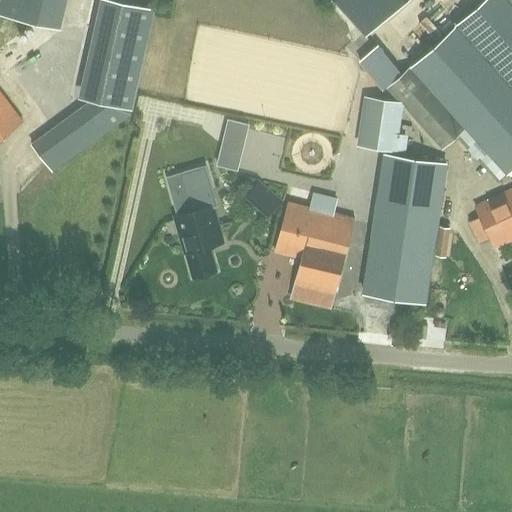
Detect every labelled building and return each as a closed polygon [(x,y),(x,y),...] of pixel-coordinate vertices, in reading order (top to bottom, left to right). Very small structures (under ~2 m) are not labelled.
[(1,0),(0,8),(0,14),(40,23),(45,0),(1,0)] [(511,0),(485,0),(411,67),(466,127),(507,173),(511,168),(511,0)] [(40,108),(72,92),(52,55),(21,72),(40,108)] [(411,67),(387,89),(399,101),(402,105),(442,149),(457,136),(466,127),(411,67)] [(0,138),(22,122),(0,92),(0,138)] [(236,170),(247,125),(228,120),(217,165),(236,170)] [(65,121),(32,145),(52,170),(84,147),(65,121)] [(445,162),(384,153),(364,293),(425,302),(445,162)] [(206,167),(181,173),(192,212),(176,216),(186,252),(194,277),(215,271),(208,246),(222,242),(212,207),(217,206),(206,167)] [(511,189),(475,207),(495,248),(511,240),(511,189)] [(301,257),(294,284),(335,293),(355,219),(288,202),(275,251),(301,257)]
